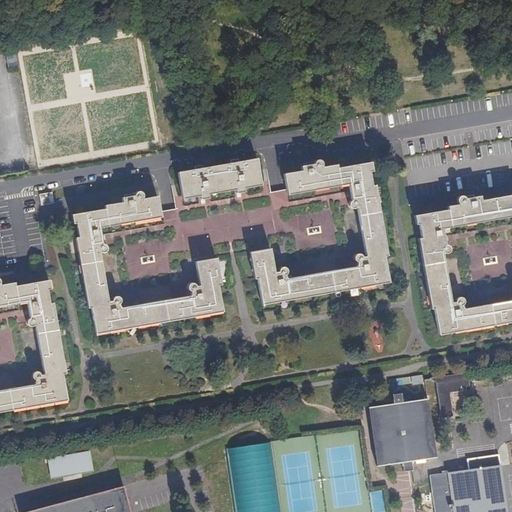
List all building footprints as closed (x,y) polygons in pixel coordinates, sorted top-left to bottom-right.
[(15,51),(3,54),(7,69),(18,66),(15,51)] [(254,158),(176,171),(180,195),(198,192),(199,199),(207,198),(206,190),(233,186),(235,193),(243,192),(242,184),(258,181),(254,158)] [(270,247),(252,250),(261,300),(386,278),(366,161),(335,166),(335,163),(320,166),(321,162),(319,159),(316,159),(313,162),(301,164),(301,169),(283,172),(286,190),(347,179),(351,199),(347,203),(349,207),(353,208),(356,204),(365,255),(360,256),(360,253),(356,252),(353,254),(353,258),(354,260),(356,261),(357,265),(285,277),(284,274),(287,272),(287,268),(285,265),(281,266),(279,267),(279,270),(274,271),(270,247)] [(41,204),(54,202),(52,190),(39,193),(41,204)] [(75,213),(96,330),(221,307),(212,257),(195,261),(200,285),(194,286),(193,283),(189,282),(186,284),(187,289),(190,291),(190,295),(119,308),(118,303),(121,301),(120,297),(117,295),(114,296),(112,301),(108,302),(99,252),(104,252),(107,249),(106,245),(102,244),(98,224),(159,213),(156,195),(140,198),(141,193),(139,190),(135,190),(133,192),(133,194),(121,196),(122,201),(104,205),(105,208),(75,213)] [(511,195),(478,202),(477,197),(462,200),(461,197),(457,197),(454,199),(454,203),(457,206),(445,208),(446,211),(416,217),(437,333),(511,319),(511,290),(511,291),(511,302),(463,311),(460,307),(462,303),(460,299),(457,298),(454,300),(453,303),(450,304),(441,256),(446,255),(448,252),(447,249),(443,246),(439,226),(511,213),(511,195)] [(0,302),(27,298),(30,317),(27,320),(27,323),(29,326),(33,326),(35,324),(44,374),(40,374),(38,371),(34,372),(32,374),(32,378),(36,380),(36,384),(0,389),(0,407),(66,396),(46,279),(15,285),(15,282),(0,284),(0,282),(0,280),(0,279),(0,302)] [(464,374),(434,380),(440,419),(451,417),(447,394),(467,391),(464,374)] [(410,460),(434,457),(429,421),(426,400),(402,403),(401,395),(391,396),(393,405),(369,408),(377,465),(401,462),(402,470),(412,469),(410,460)] [(89,453),(48,460),(52,480),(63,478),(82,475),(93,473),(89,453)] [(506,511),(499,457),(468,462),(469,472),(431,477),(436,511),(506,511)] [(132,511),(126,488),(96,496),(35,511),(132,511)]
